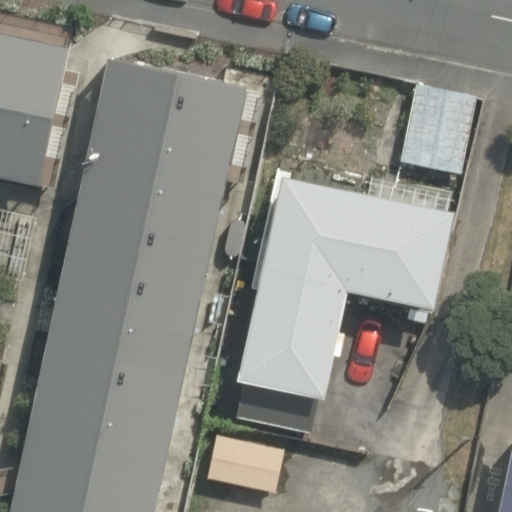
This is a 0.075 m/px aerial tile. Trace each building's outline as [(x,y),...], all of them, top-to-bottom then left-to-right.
[(0,33),(0,177),(40,186),(70,48),(0,33)] [(111,59),(13,511),(157,511),(248,88),(111,59)] [(472,94),(409,81),(395,155),(457,167),(472,94)] [(427,299),(447,192),(263,159),(225,371),(315,388),(334,283),(427,299)] [(287,443),(199,426),(190,475),(277,492),(287,443)] [(511,511),(511,438),(495,435),(478,511),(511,511)]
